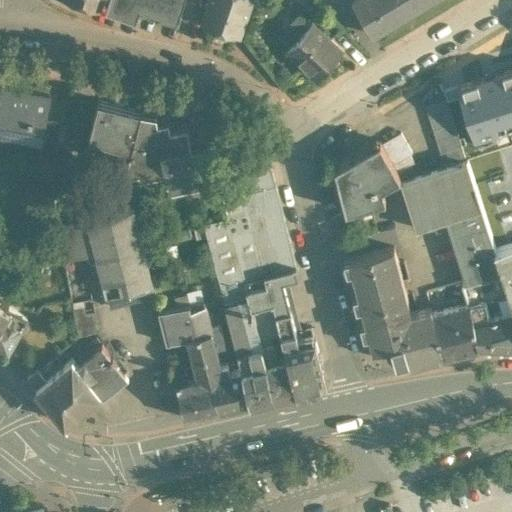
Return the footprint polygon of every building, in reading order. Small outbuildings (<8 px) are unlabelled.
[(182,0),(116,0),(127,3),(124,10),(136,14),(140,1),(160,8),(161,3),(179,9),(182,0)] [(252,0),(209,0),(201,22),(240,35),(252,0)] [(353,0),(373,33),(426,0),(353,0)] [(343,50),(312,22),(310,24),(298,13),(279,34),(290,45),(287,48),(304,64),(302,66),(316,79),(343,50)] [(511,67),(461,84),(481,145),(511,134),(511,67)] [(32,96),(0,89),(0,128),(25,134),(24,138),(42,141),(47,119),(51,94),(33,91),(32,96)] [(141,110),(99,99),(85,152),(103,157),(102,159),(128,166),(127,162),(138,121),(141,110)] [(448,101),(426,108),(444,164),(465,157),(455,125),(449,107),(448,101)] [(187,123),(171,126),(168,117),(158,119),(157,116),(138,121),(127,162),(128,166),(129,171),(153,166),(154,171),(165,168),(170,187),(194,182),(193,176),(204,174),(205,179),(207,179),(199,144),(192,145),(187,123)] [(62,122),(47,119),(42,141),(41,149),(56,151),(62,122)] [(74,126),(62,124),(58,145),(70,148),(74,126)] [(412,151),(401,131),(383,141),(399,170),(414,162),(409,153),(412,151)] [(381,139),(335,165),(346,208),(386,197),(382,185),(401,175),(381,139)] [(270,159),(216,163),(215,163),(228,215),(229,215),(245,280),(266,275),(266,273),(297,265),(270,159)] [(466,159),(402,180),(416,226),(446,217),(466,279),(466,280),(501,269),(474,183),(467,162),(466,159)] [(134,207),(88,219),(96,252),(109,305),(156,293),(134,207)] [(261,344),(252,347),(250,339),(259,336),(251,306),(246,288),(245,280),(229,215),(228,215),(204,221),(223,289),(222,289),(238,350),(239,350),(242,366),(243,366),(251,400),(274,395),(261,344)] [(88,219),(60,226),(66,259),(96,252),(88,219)] [(511,243),(495,249),(501,269),(508,291),(511,302),(511,243)] [(394,244),(350,256),(373,347),(392,342),(397,361),(409,358),(409,356),(442,348),(432,309),(431,310),(430,305),(411,310),(394,244)] [(297,265),(266,273),(266,275),(245,280),(246,287),(284,278),(299,274),(297,265)] [(501,269),(466,280),(466,279),(462,281),(467,302),(480,346),(485,345),(496,346),(488,317),(483,299),(508,291),(501,269)] [(284,278),(246,287),(246,288),(251,306),(273,300),(276,312),(291,307),(284,278)] [(76,313),(86,311),(84,297),(73,299),(76,313)] [(273,300),(251,306),(255,318),(266,314),(271,331),(281,329),(276,312),(273,300)] [(190,301),(159,308),(167,340),(187,335),(198,333),(191,307),(192,306),(190,301)] [(0,346),(9,351),(28,316),(9,306),(8,307),(0,302),(0,346)] [(480,346),(467,302),(432,309),(442,348),(444,355),(480,346)] [(192,306),(191,307),(198,333),(200,332),(212,329),(206,303),(192,306)] [(291,307),(276,312),(281,329),(284,343),(294,341),(293,337),(298,336),(291,307)] [(76,313),(84,343),(101,339),(94,309),(86,311),(76,313)] [(511,309),(488,317),(496,346),(511,346),(511,309)] [(266,314),(255,318),(259,336),(261,344),(274,395),(297,389),(288,355),(287,355),(278,357),(271,331),(266,314)] [(242,366),(223,370),(212,329),(200,332),(219,408),(251,400),(243,366),(242,366)] [(198,376),(178,381),(186,415),(219,408),(200,332),(198,333),(187,335),(198,376)] [(315,336),(284,343),(287,355),(288,355),(297,389),(322,383),(326,378),(315,336)] [(94,371),(114,356),(104,343),(84,359),(94,371)] [(37,385),(72,356),(65,347),(29,375),(37,385)] [(72,356),(37,385),(65,420),(126,371),(114,356),(94,371),(84,359),(78,364),(72,356)]
